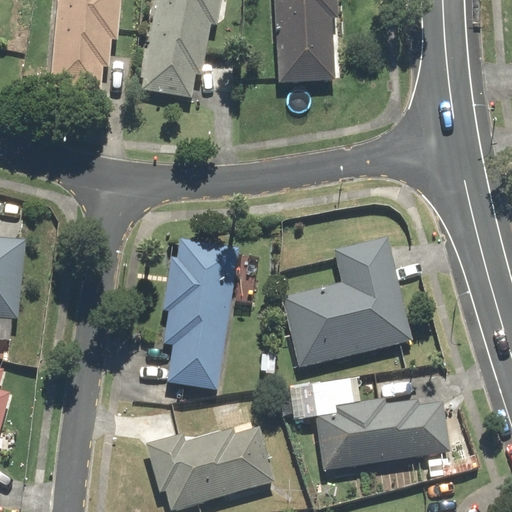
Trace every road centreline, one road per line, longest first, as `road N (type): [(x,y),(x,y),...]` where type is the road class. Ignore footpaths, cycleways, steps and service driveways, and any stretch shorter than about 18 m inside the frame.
road 1 (residential): [(117,178),(232,179),(464,140)]
road 2 (residential): [(68,511),(117,178)]
road 3 (residential): [(511,320),(464,140)]
road 4 (residential): [(464,140),(450,0)]
road 5 (residential): [(0,148),(117,178)]
